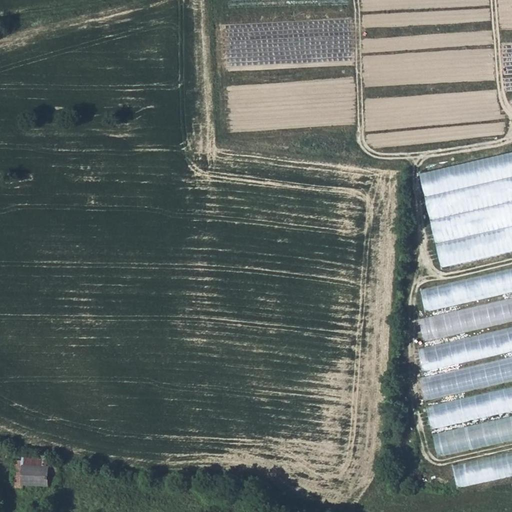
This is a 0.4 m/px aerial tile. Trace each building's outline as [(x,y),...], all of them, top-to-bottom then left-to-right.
[(441,262),(511,249),(511,150),(424,166),(441,262)] [(511,293),(511,267),(418,288),(423,313),(511,293)] [(511,324),(511,297),(421,317),(427,343),(511,324)] [(511,328),(417,349),(422,373),(511,353),(511,328)] [(511,380),(511,355),(420,376),(425,399),(511,380)] [(511,410),(511,385),(426,404),(431,428),(511,410)] [(511,438),(511,412),(431,430),(437,454),(511,438)] [(511,448),(451,462),(456,486),(511,473),(511,448)] [(49,456),(28,454),(27,459),(27,461),(48,463),(49,460),(49,456)] [(48,463),(27,461),(27,459),(21,459),(16,459),(15,490),(29,491),(29,483),(50,484),(58,484),(60,461),(49,460),(48,463)]
